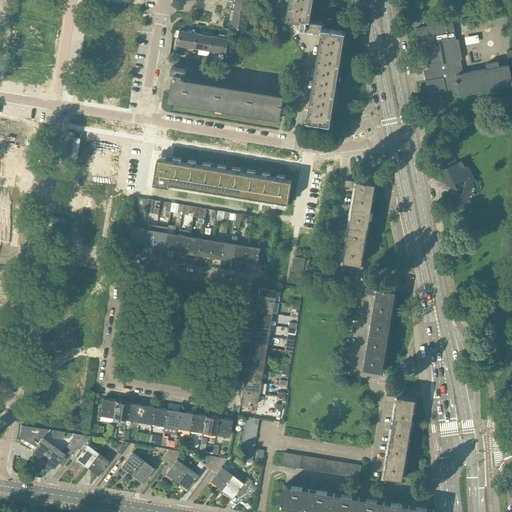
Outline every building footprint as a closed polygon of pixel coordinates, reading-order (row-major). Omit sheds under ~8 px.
[(250,0),(233,0),(233,3),(235,3),(234,10),(249,13),(250,0)] [(311,19),(314,0),(289,0),(288,11),(290,12),(289,16),(302,18),(311,19)] [(249,13),(234,10),(232,10),(231,19),(233,19),(231,26),(246,29),(249,13)] [(328,28),(329,22),(311,19),(302,18),(300,28),(322,31),(307,120),(331,124),(346,31),(328,28)] [(462,59),(458,39),(456,40),(452,21),(416,28),(417,35),(419,44),(424,43),(431,79),(426,80),(428,94),(446,91),(446,90),(445,82),(456,80),(456,83),(458,82),(460,95),(511,86),(511,85),(511,80),(509,65),(499,66),(499,62),(486,64),(487,69),(463,73),(461,59),(462,59)] [(194,48),(196,33),(196,31),(188,30),(187,32),(180,31),(178,45),(194,48)] [(194,48),(209,51),(212,36),(212,34),(203,32),(203,34),(196,33),(194,48)] [(212,36),(209,51),(226,53),(229,39),(228,38),(228,37),(219,35),(219,37),(212,36)] [(284,94),(184,78),(186,69),(172,66),(171,72),(174,73),(173,76),(172,76),(168,100),(280,119),(284,94)] [(157,158),(153,184),(199,191),(199,188),(220,192),(257,198),(256,201),(288,206),(292,180),(157,158)] [(461,195),(452,191),(449,201),(460,208),(470,209),(476,190),(472,181),(475,180),(468,166),(464,166),(462,160),(443,169),(446,185),(457,189),(455,183),(464,178),(466,182),(461,195)] [(362,264),(375,183),(357,181),(358,179),(347,178),(346,183),(356,185),(343,261),(362,264)] [(149,199),(148,207),(147,213),(158,215),(161,201),(149,199)] [(188,216),(189,214),(194,215),(195,207),(184,205),(182,212),(182,215),(188,216)] [(194,216),(205,218),(206,209),(195,207),(194,215),(194,216)] [(211,221),(212,215),(217,216),(218,211),(206,209),(205,218),(205,219),(211,221)] [(228,220),(230,213),(218,211),(217,216),(216,221),(223,222),(223,219),(228,220)] [(141,245),(153,247),(156,231),(156,227),(145,225),(144,229),(141,245)] [(141,245),(144,229),(132,228),(130,243),(141,245)] [(153,247),(164,249),(167,233),(156,231),(153,247)] [(164,249),(176,251),(179,235),(167,233),(164,249)] [(190,237),(179,235),(176,251),(187,253),(190,237)] [(224,243),(222,258),(233,260),(236,244),(237,237),(233,236),(231,244),(224,243)] [(187,253),(199,255),(202,239),(190,237),(187,253)] [(199,255),(210,256),(213,241),(202,239),(199,255)] [(224,243),(213,241),(210,256),(222,258),(224,243)] [(247,246),(236,244),(233,260),(245,262),(247,246)] [(247,246),(245,262),(257,264),(260,248),(247,246)] [(294,257),(292,270),(302,271),(304,259),(294,257)] [(380,287),(367,285),(366,291),(374,292),(373,300),(375,300),(363,368),(382,371),(395,290),(380,288),(380,287)] [(257,298),(273,301),(275,289),(259,287),(257,298)] [(271,313),(273,301),(257,298),(255,310),(271,313)] [(290,316),(297,318),(299,305),(292,304),(290,316)] [(255,310),(253,321),(269,324),(271,313),(255,310)] [(253,321),(251,333),(267,336),(269,324),(253,321)] [(251,333),(249,345),(265,348),(267,336),(251,333)] [(249,345),(248,356),(268,360),(269,356),(264,355),(265,348),(249,345)] [(248,356),(246,367),(262,370),(263,359),(268,360),(248,356)] [(246,367),(244,379),(260,382),(262,370),(246,367)] [(258,393),(260,382),(244,379),(242,390),(258,393)] [(242,390),(240,403),(256,405),(258,393),(242,390)] [(384,475),(402,478),(416,398),(398,395),(398,394),(387,392),(386,398),(397,400),(384,475)] [(113,417),(116,401),(102,399),(100,415),(113,417)] [(129,403),(116,401),(113,417),(126,419),(129,403)] [(141,405),(129,403),(126,419),(139,421),(141,405)] [(139,421),(152,423),(154,407),(141,405),(139,421)] [(152,423),(164,425),(167,409),(154,407),(152,423)] [(164,425),(177,427),(180,411),(167,409),(164,425)] [(193,413),(180,411),(177,427),(190,429),(193,413)] [(190,429),(203,431),(205,415),(193,413),(190,429)] [(203,431),(216,433),(218,417),(205,415),(203,431)] [(218,417),(216,433),(228,435),(231,419),(218,417)] [(21,425),(19,437),(35,446),(32,451),(32,452),(42,459),(53,445),(43,437),(48,430),(48,429),(41,428),(21,425)] [(243,434),(256,436),(257,430),(244,428),(243,434)] [(53,445),(42,459),(54,468),(58,462),(63,465),(67,459),(76,447),(85,435),(75,433),(62,451),(53,445)] [(81,450),(75,458),(86,466),(97,452),(87,444),(92,436),(85,435),(76,447),(81,450)] [(255,442),(242,440),(241,446),(254,448),(255,442)] [(121,454),(130,443),(123,442),(116,451),(121,454)] [(143,459),(132,451),(137,444),(130,443),(121,454),(126,458),(121,466),(132,474),(143,459)] [(240,452),(253,454),(254,448),(241,446),(240,452)] [(166,462),(174,450),(167,449),(161,458),(166,462)] [(174,450),(166,462),(171,465),(165,473),(176,481),(187,467),(176,459),(181,452),(174,450)] [(97,452),(86,466),(97,474),(108,460),(97,452)] [(288,466),(290,453),(284,452),(281,465),(288,466)] [(294,467),(296,454),(290,453),(288,466),(294,467)] [(305,469),(308,456),(302,455),(299,468),(305,469)] [(210,469),(219,457),(212,456),(205,465),(210,469)] [(311,470),(313,457),(308,456),(305,469),(311,470)] [(219,457),(210,469),(215,473),(210,480),(221,489),(232,474),(220,466),(226,459),(219,457)] [(317,471),(319,458),(313,457),(311,470),(317,471)] [(319,458),(317,471),(323,472),(325,459),(319,458)] [(143,459),(132,474),(143,482),(154,468),(143,459)] [(329,473),(331,460),(325,459),(323,472),(329,473)] [(337,461),(335,473),(341,474),(343,462),(337,461)] [(343,462),(341,474),(347,475),(349,463),(343,462)] [(353,476),(355,463),(349,463),(347,475),(353,476)] [(355,463),(353,476),(359,477),(361,464),(355,463)] [(187,467),(176,481),(187,489),(198,475),(187,467)] [(232,474),(221,489),(232,497),(236,491),(241,495),(252,481),(246,476),(242,482),(232,474)] [(309,489),(285,485),(284,485),(281,505),(293,507),(293,510),(294,510),(298,510),(299,508),(306,509),(309,489)] [(331,511),(334,493),(309,489),(306,509),(318,511),(323,511),(324,511),(323,511),(331,511)] [(356,511),(359,497),(334,493),(331,511),(356,511)] [(382,511),(385,501),(359,497),(356,511),(382,511)] [(408,511),(410,505),(385,501),(382,511),(408,511)]
